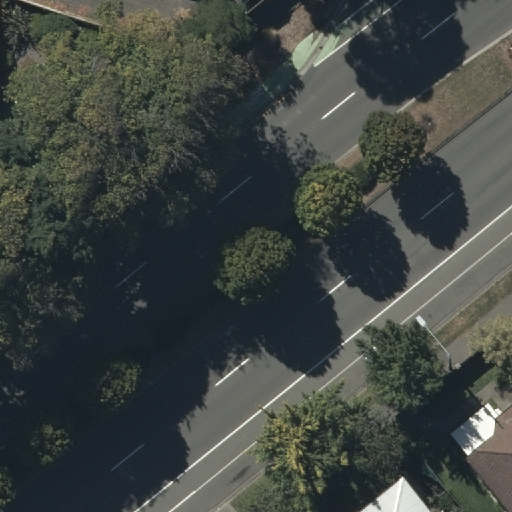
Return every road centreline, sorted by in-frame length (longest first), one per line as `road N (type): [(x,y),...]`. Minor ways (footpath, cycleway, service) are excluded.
road 1 (secondary): [(0,387),(473,0)]
road 2 (secondary): [(511,150),(66,511)]
